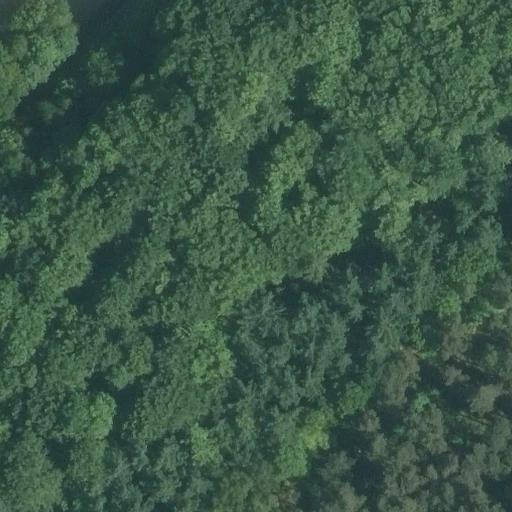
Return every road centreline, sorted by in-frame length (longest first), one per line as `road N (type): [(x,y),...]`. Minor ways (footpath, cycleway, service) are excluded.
road 1 (track): [(65,511),(511,164)]
road 2 (unclassified): [(146,0),(0,132)]
